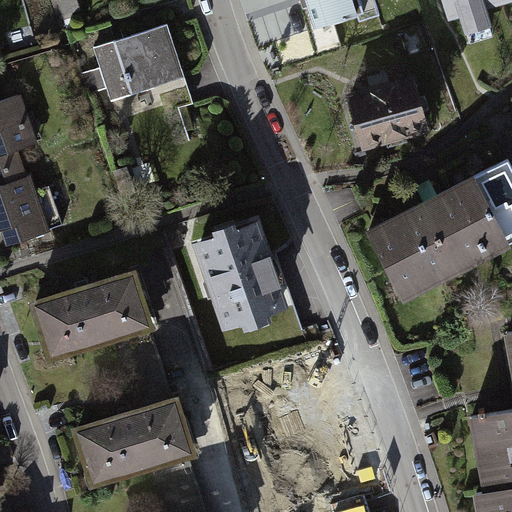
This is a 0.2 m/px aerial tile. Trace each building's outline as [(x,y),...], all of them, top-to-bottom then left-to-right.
[(79,0),(56,0),(62,18),(83,11),(79,0)] [(344,0),(294,0),(305,37),(351,20),(344,0)] [(511,0),(443,0),(449,17),(459,14),(468,43),(495,35),(486,6),(506,0),(511,0)] [(168,21),(95,45),(114,102),(187,78),(168,21)] [(417,72),(348,88),(362,146),(431,129),(417,72)] [(21,91),(0,98),(0,227),(39,215),(18,149),(38,142),(21,91)] [(511,160),(509,154),(367,225),(403,296),(511,240),(511,160)] [(259,218),(196,238),(225,326),(288,306),(259,218)] [(138,264),(27,298),(46,358),(156,323),(138,264)] [(511,511),(511,325),(502,327),(511,374),(511,399),(467,409),(483,483),(470,485),(475,511),(511,511)] [(330,376),(271,393),(302,497),(361,479),(330,376)] [(180,388),(71,420),(90,485),(200,452),(180,388)]
